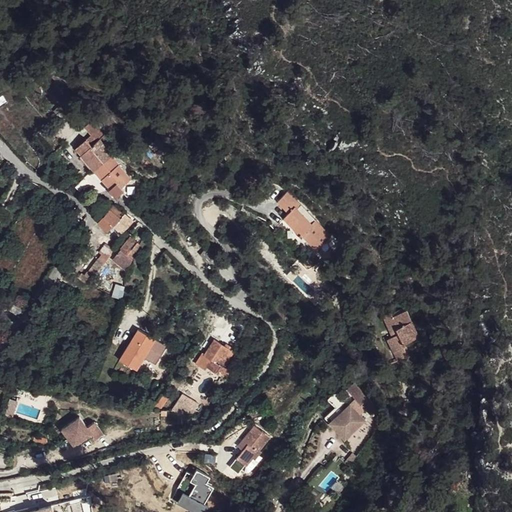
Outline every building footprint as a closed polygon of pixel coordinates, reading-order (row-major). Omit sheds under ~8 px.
[(91,143),(80,153),(95,169),(102,164),(111,155),(118,149),(108,139),(104,142),(98,137),(91,143)] [(86,139),(76,148),(80,153),(91,143),(86,139)] [(111,155),(102,164),(110,171),(118,164),(111,155)] [(102,164),(95,169),(108,183),(115,177),(110,171),(102,164)] [(118,164),(110,171),(115,177),(118,181),(122,179),(125,183),(132,178),(124,169),(118,164)] [(108,183),(106,186),(115,196),(123,189),(122,185),(125,183),(122,179),(118,181),(115,177),(108,183)] [(274,213),(272,216),(277,220),(274,225),(289,236),(291,235),(306,247),(318,233),(271,194),(262,203),(274,213)] [(113,206),(97,223),(107,232),(114,225),(124,215),(113,206)] [(124,215),(114,225),(121,232),(132,222),(124,215)] [(272,216),(269,220),(274,225),(277,220),(272,216)] [(132,241),(126,253),(136,257),(140,244),(132,241)] [(97,259),(82,283),(89,286),(111,250),(104,245),(95,257),(97,259)] [(206,249),(201,253),(212,263),(217,258),(206,249)] [(126,253),(120,263),(132,270),(136,257),(126,253)] [(415,309),(417,334),(425,332),(424,314),(423,308),(415,309)] [(412,334),(415,358),(427,356),(427,344),(441,340),(439,312),(424,314),(425,332),(417,334),(412,334)] [(139,331),(116,358),(129,369),(152,344),(139,331)] [(205,359),(202,364),(215,373),(219,376),(237,356),(224,345),(220,346),(211,340),(199,354),(205,359)] [(237,356),(219,376),(222,378),(240,357),(237,356)] [(353,394),(350,397),(356,402),(366,412),(371,416),(381,406),(377,402),(375,404),(355,384),(348,390),(353,394)] [(178,396),(165,389),(155,407),(189,415),(197,401),(183,391),(178,396)] [(366,412),(356,402),(350,408),(354,411),(335,431),(347,443),(367,423),(361,417),(366,412)] [(354,411),(350,408),(331,428),(335,431),(354,411)] [(79,414),(61,427),(74,444),(92,431),(96,437),(103,431),(94,419),(87,424),(79,414)] [(237,459),(231,466),(235,472),(239,473),(262,447),(249,435),(236,449),(241,454),(237,459)] [(236,449),(232,455),(237,459),(241,454),(236,449)]
